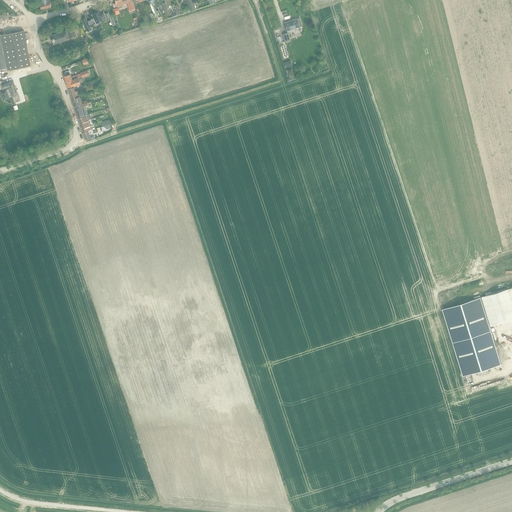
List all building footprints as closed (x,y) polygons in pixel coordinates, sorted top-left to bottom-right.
[(39,4),(41,9),(51,7),(50,2),(49,0),(43,0),(39,1),(40,4),(39,4)] [(85,17),(82,19),(87,31),(91,29),(90,27),(94,24),(97,22),(102,20),(107,17),(106,14),(105,14),(102,9),(97,11),(98,11),(91,14),(93,18),(87,21),(85,17)] [(110,11),(107,12),(113,25),(116,24),(110,11)] [(287,31),(299,27),(296,19),(284,23),(287,31)] [(52,40),(53,44),(69,39),(76,37),(73,28),(66,30),(50,35),(52,40)] [(8,70),(30,66),(24,30),(0,34),(0,69),(7,68),(8,70)] [(87,70),(84,71),(80,72),(81,74),(81,77),(66,82),(68,88),(73,86),(74,86),(80,84),(79,80),(83,79),(83,78),(89,75),(87,70)] [(64,76),(66,82),(81,77),(81,74),(71,77),(70,74),(64,76)] [(8,92),(8,93),(17,90),(13,81),(2,85),(1,81),(0,80),(0,89),(9,86),(9,88),(10,91),(8,92)] [(10,97),(9,97),(8,93),(8,92),(10,91),(9,88),(0,91),(3,100),(9,98),(10,97)] [(68,89),(72,99),(77,97),(76,96),(79,95),(77,91),(75,92),(73,88),(74,88),(68,89)] [(20,100),(18,94),(9,97),(10,97),(12,104),(16,103),(15,102),(20,100)] [(80,96),(77,97),(72,99),(75,109),(80,107),(83,106),(86,105),(85,103),(82,104),(80,96)] [(80,107),(75,109),(78,118),(87,115),(86,114),(83,115),(80,107)] [(87,115),(78,118),(80,123),(88,120),(91,119),(90,114),(87,115)] [(88,120),(80,123),(83,133),(88,131),(87,128),(91,126),(88,120)] [(88,131),(83,133),(86,141),(89,141),(91,140),(94,139),(93,136),(90,137),(89,133),(92,132),(91,130),(88,131)] [(490,326),(511,319),(511,287),(482,297),(490,326)] [(480,297),(442,309),(463,376),(501,364),(480,297)]
